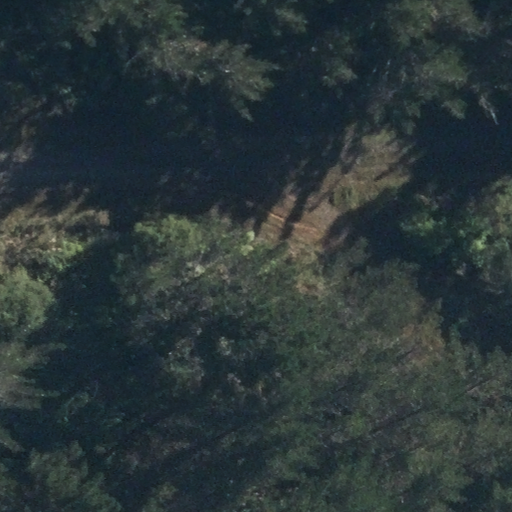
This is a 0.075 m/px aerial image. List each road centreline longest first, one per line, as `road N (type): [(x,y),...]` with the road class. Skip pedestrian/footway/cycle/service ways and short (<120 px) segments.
road 1 (track): [(511,425),(197,169)]
road 2 (track): [(197,169),(511,141)]
road 3 (track): [(197,169),(0,145)]
